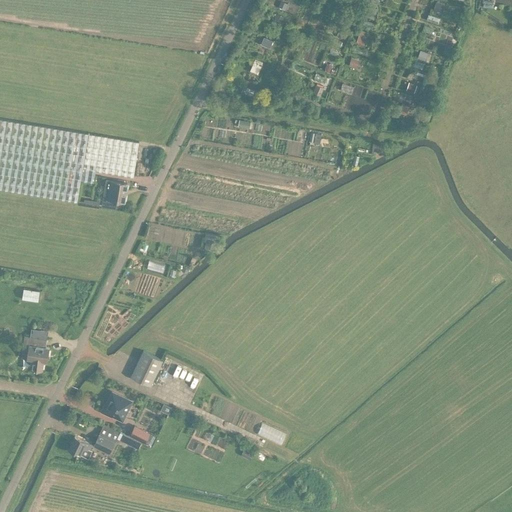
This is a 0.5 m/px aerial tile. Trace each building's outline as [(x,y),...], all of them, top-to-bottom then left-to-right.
[(281,1),(278,7),(285,10),(288,4),(281,1)] [(437,2),(434,11),(441,14),(444,4),(437,2)] [(368,6),(365,15),(374,18),(377,9),(368,6)] [(276,13),(273,21),(281,24),(284,17),(276,13)] [(360,30),(356,42),(364,45),(368,33),(360,30)] [(264,38),(261,44),(268,47),(270,40),(264,38)] [(420,50),(418,57),(426,60),(428,54),(428,53),(420,50)] [(351,58),(349,65),(356,67),(359,60),(351,58)] [(254,61),(250,71),(258,74),(262,64),(254,61)] [(326,64),(323,71),(329,73),(332,66),(326,64)] [(408,82),(406,91),(414,93),(416,85),(408,82)] [(341,91),(353,93),(354,87),(343,84),(341,91)] [(316,85),(312,94),(320,97),(323,88),(316,85)] [(401,104),(398,113),(406,116),(409,107),(401,104)] [(88,134),(87,134),(0,119),(0,189),(1,190),(76,202),(79,187),(80,181),(93,183),(95,171),(133,177),(138,142),(88,134)] [(102,199),(100,207),(115,209),(116,201),(124,203),(128,183),(105,179),(102,199)] [(77,204),(98,208),(99,202),(84,200),(83,202),(77,201),(77,204)] [(47,362),(49,348),(45,348),(46,340),(30,337),(27,359),(32,360),(31,370),(42,371),(43,361),(47,362)] [(150,386),(152,382),(163,360),(152,355),(143,351),(138,361),(131,377),(150,386)] [(131,402),(112,393),(107,403),(106,402),(102,412),(111,417),(112,416),(122,421),(131,402)] [(263,424),(257,435),(282,446),(287,434),(263,424)] [(115,443),(117,439),(138,449),(141,443),(119,433),(103,425),(99,434),(98,435),(99,435),(115,443)] [(135,427),(130,436),(144,443),(149,434),(135,427)] [(110,454),(115,443),(99,435),(98,435),(93,446),(110,454)] [(75,454),(78,455),(78,454),(88,459),(91,451),(89,450),(91,445),(74,437),(68,449),(76,453),(75,454)] [(241,456),(249,460),(252,455),(244,450),(241,456)]
